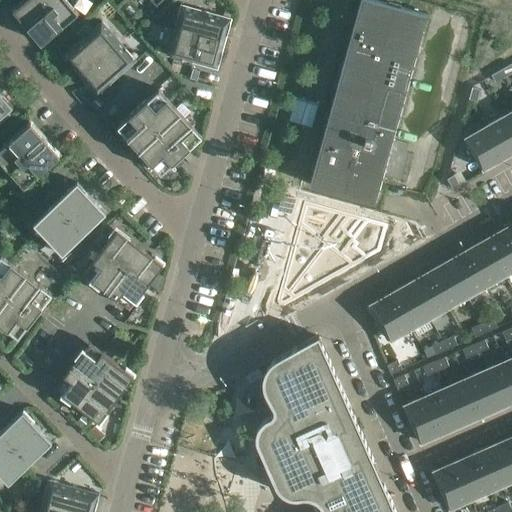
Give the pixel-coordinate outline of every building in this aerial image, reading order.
[(58,0),(24,0),(14,9),(27,26),(44,12),(58,0)] [(68,21),(78,12),(67,0),(58,0),(44,12),(27,26),(42,43),(68,21)] [(375,202),(427,14),(377,0),(361,0),(310,184),(375,202)] [(232,18),(209,12),(181,4),(176,24),(201,31),(226,38),(232,18)] [(87,34),(104,54),(121,74),(137,60),(102,21),(87,34)] [(192,62),(201,31),(176,24),(167,55),(192,62)] [(218,69),(226,38),(201,31),(192,62),(218,69)] [(104,54),(87,34),(63,55),(80,75),(104,54)] [(121,74),(104,54),(80,75),(97,95),(121,74)] [(511,72),(511,63),(502,69),(506,76),(511,72)] [(496,82),(506,76),(502,69),(492,75),(496,82)] [(480,89),(472,87),(469,99),(477,101),(480,89)] [(160,131),(181,112),(159,89),(146,100),(146,99),(138,107),(160,131)] [(14,106),(0,90),(0,122),(11,112),(9,110),(14,106)] [(182,155),(160,131),(138,107),(130,114),(131,114),(118,126),(136,145),(134,147),(141,156),(144,154),(161,173),(174,162),(175,162),(182,155)] [(202,136),(181,112),(160,131),(182,155),(190,148),(190,147),(202,136)] [(511,152),(511,129),(504,115),(485,126),(503,158),(511,152)] [(0,158),(10,170),(29,152),(45,138),(31,121),(0,148),(0,158)] [(503,158),(485,126),(465,137),(482,167),(483,169),(503,158)] [(24,186),(60,154),(45,138),(29,152),(10,170),(24,186)] [(454,175),(447,179),(454,189),(460,185),(454,175)] [(70,217),(92,197),(77,182),(56,202),(70,217)] [(106,212),(92,197),(70,217),(85,233),(106,212)] [(48,238),(70,217),(56,202),(34,222),(48,238)] [(278,301),(278,302),(278,303),(278,304),(279,304),(279,305),(280,305),(281,306),(282,306),(283,306),(284,306),(284,305),(379,251),(387,225),(305,203),(282,285),(280,292),(278,300),(278,301)] [(63,253),(85,233),(70,217),(48,238),(63,253)] [(503,229),(511,244),(511,220),(510,222),(511,224),(503,229)] [(125,267),(141,246),(116,228),(109,237),(111,238),(102,249),(125,267)] [(484,239),(504,274),(511,269),(511,244),(503,229),(484,239)] [(107,239),(101,233),(94,240),(100,246),(107,239)] [(466,250),(486,285),(504,274),(484,239),(466,250)] [(148,284),(165,262),(156,255),(154,256),(141,246),(125,267),(148,284)] [(125,267),(102,249),(84,273),(107,290),(125,267)] [(447,261),(467,296),(486,285),(466,250),(447,261)] [(0,287),(10,295),(27,273),(1,254),(0,255),(0,287)] [(448,306),(467,296),(447,261),(428,272),(448,306)] [(148,284),(125,267),(107,290),(130,308),(148,284)] [(409,282),(429,317),(448,306),(428,272),(409,282)] [(52,293),(27,273),(10,295),(36,315),(43,307),(42,306),(52,293)] [(391,293),(410,328),(429,317),(409,282),(391,293)] [(36,315),(10,295),(0,287),(0,322),(19,337),(29,323),(30,324),(36,315)] [(371,304),(391,339),(410,328),(391,293),(371,304)] [(487,331),(498,327),(494,317),(483,322),(487,331)] [(476,336),(487,331),(483,322),(472,327),(476,336)] [(511,337),(511,327),(502,331),(506,341),(511,337)] [(447,349),(458,344),(454,335),(443,340),(447,349)] [(272,416),(270,417),(266,419),(264,421),(261,424),(259,427),(258,429),(257,432),(257,435),(257,439),(258,441),(259,444),(263,455),(267,464),(268,466),(275,480),(276,484),(278,486),(279,489),(282,492),(284,493),(287,495),(289,496),(292,496),(296,497),(298,497),(301,496),(307,497),(309,499),(312,501),(315,504),(316,507),(316,511),(315,511),(397,511),(320,338),(320,337),(318,336),(317,336),(315,336),(276,358),(273,361),(270,364),(267,368),(266,370),(265,372),(264,376),(264,379),(264,383),(264,386),(265,388),(266,392),(268,396),(274,406),(275,409),(275,412),(274,414),(272,416)] [(489,348),(485,339),(473,344),(477,353),(489,348)] [(436,354),(447,349),(443,340),(432,345),(436,354)] [(96,382),(113,359),(112,358),(102,351),(103,351),(90,342),(73,364),(96,382)] [(477,353),(473,344),(463,349),(467,358),(477,353)] [(449,366),(445,357),(434,362),(438,371),(449,366)] [(117,398),(134,375),(135,374),(126,367),(125,368),(113,359),(96,382),(117,398)] [(391,374),(402,369),(398,360),(387,365),(391,374)] [(485,369),(501,406),(511,401),(511,378),(504,361),(485,369)] [(438,371),(434,362),(423,366),(427,375),(438,371)] [(79,405),(96,382),(73,364),(55,387),(68,397),(67,398),(71,401),(72,400),(79,405)] [(465,378),(481,415),(501,406),(485,369),(465,378)] [(409,383),(405,374),(394,379),(398,388),(409,383)] [(445,387),(461,424),(481,415),(465,378),(445,387)] [(107,412),(117,398),(96,382),(79,405),(94,417),(101,422),(108,413),(107,412)] [(425,396),(441,432),(461,424),(445,387),(425,396)] [(404,405),(421,441),(441,432),(425,396),(404,405)] [(16,446),(38,426),(23,410),(1,431),(16,446)] [(30,461),(52,441),(38,426),(16,446),(30,461)] [(0,460),(16,446),(1,431),(0,431),(0,460)] [(511,436),(494,444),(510,481),(511,480),(511,436)] [(474,453),(490,490),(510,481),(494,444),(474,453)] [(0,472),(9,482),(30,461),(16,446),(0,460),(0,472)] [(454,462),(471,498),(490,490),(474,453),(454,462)] [(434,471),(450,508),(471,498),(454,462),(434,471)] [(94,511),(99,494),(49,480),(44,499),(69,506),(91,511),(94,511)] [(67,511),(69,506),(44,499),(39,511),(67,511)] [(507,511),(511,510),(511,509),(509,501),(498,506),(500,511),(507,511)]
